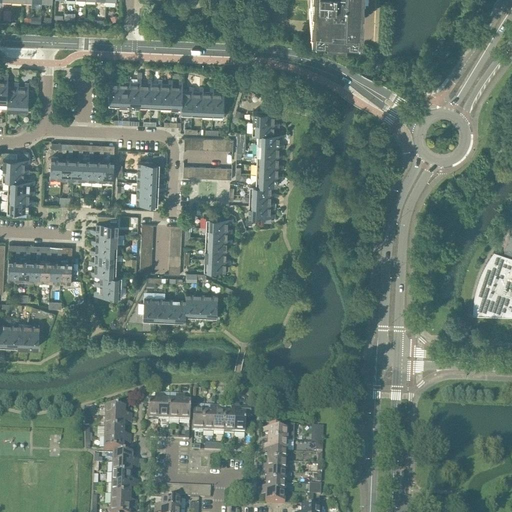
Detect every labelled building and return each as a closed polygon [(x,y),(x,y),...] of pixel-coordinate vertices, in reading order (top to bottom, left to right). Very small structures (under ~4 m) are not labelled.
[(310,0),(309,22),(325,23),(325,26),(344,27),(344,24),(359,24),(359,0),(310,0)] [(7,87),(8,76),(7,76),(6,109),(16,109),(18,83),(14,82),(14,87),(7,87)] [(119,104),(120,78),(116,78),(116,83),(109,82),(108,104),(119,104)] [(119,104),(129,105),(130,78),(126,78),(126,83),(120,83),(120,78),(119,104)] [(129,105),(139,105),(140,79),(137,79),(137,84),(130,83),(131,78),(130,78),(129,105)] [(139,105),(150,106),(151,79),(147,79),(147,84),(141,84),(141,79),(140,79),(139,105)] [(150,106),(160,106),(161,80),(158,80),(157,84),(151,84),(151,79),(150,106)] [(160,106),(171,107),(172,80),(168,80),(168,85),(161,85),(162,80),(161,80),(160,106)] [(172,80),(171,107),(181,107),(180,113),(181,113),(182,81),(179,81),(178,85),(172,85),(172,80)] [(181,113),(191,114),(192,87),(189,87),(189,92),(182,91),(183,81),(182,81),(181,113)] [(18,87),(18,83),(16,109),(27,110),(28,83),(24,83),(24,88),(18,87)] [(191,114),(202,114),(203,87),(199,87),(199,92),(193,92),(193,87),(192,87),(191,114)] [(202,114),(212,115),(213,88),(210,88),(209,92),(203,92),(203,87),(202,114)] [(213,88),(212,115),(223,115),(224,88),(220,88),(220,93),(213,93),(214,88),(213,88)] [(252,111),(252,122),(273,123),(274,116),(278,116),(279,108),(264,99),(263,112),(252,111)] [(252,122),(251,132),(273,133),(273,126),(278,127),(278,123),(273,123),(252,122)] [(257,143),(283,144),(279,144),(279,137),(284,138),(284,134),(273,133),(251,132),(251,133),(257,133),(257,143)] [(257,143),(256,153),(283,155),(283,154),(278,154),(278,148),(283,148),(283,144),(257,143)] [(51,156),(50,178),(60,179),(61,152),(58,152),(58,157),(51,156)] [(60,179),(71,179),(72,152),(68,152),(68,157),(62,157),(62,152),(61,152),(60,179)] [(72,152),(71,179),(71,181),(73,182),(78,182),(80,181),(81,180),(82,153),(78,153),(78,157),(72,157),(72,152)] [(2,168),(28,169),(29,169),(24,169),(24,162),(29,163),(29,159),(27,159),(27,153),(17,153),(17,158),(2,158),(2,168)] [(81,180),(91,180),(93,153),(89,153),(89,158),(82,158),(83,153),(82,153),(81,180)] [(91,180),(102,181),(103,154),(99,154),(99,158),(93,158),(93,153),(91,180)] [(256,153),(256,164),(282,165),(278,165),(278,158),(283,158),(283,155),(256,153)] [(102,181),(113,181),(114,154),(110,154),(109,159),(103,159),(103,154),(102,181)] [(137,172),(163,173),(159,172),(159,166),(164,166),(164,155),(156,155),(155,162),(138,161),(137,172)] [(256,164),(255,174),(282,176),(282,175),(277,175),(278,169),(282,169),(282,165),(256,164)] [(2,168),(2,179),(34,180),(23,179),(24,173),(28,173),(28,169),(2,168)] [(137,172),(137,182),(163,183),(158,183),(158,177),(163,177),(163,173),(137,172)] [(282,176),(255,174),(255,184),(249,184),(277,186),(277,179),(282,179),(282,176)] [(34,180),(2,179),(1,179),(3,179),(2,189),(7,190),(7,189),(34,190),(29,190),(29,184),(34,184),(34,180)] [(137,182),(136,193),(162,194),(163,193),(158,193),(158,187),(163,187),(163,183),(137,182)] [(249,184),(249,195),(275,196),(275,192),(270,192),(271,186),(277,186),(249,184)] [(7,190),(7,200),(33,201),(29,200),(29,194),(34,194),(34,190),(7,189),(7,190)] [(162,194),(136,193),(136,203),(157,204),(157,197),(162,198),(162,194)] [(249,195),(248,205),(275,206),(275,203),(270,202),(270,196),(275,197),(275,196),(249,195)] [(33,201),(7,200),(6,211),(28,212),(28,204),(33,205),(33,201)] [(275,206),(248,205),(248,216),(274,217),(274,213),(269,213),(270,207),(275,207),(275,206)] [(205,228),(232,229),(227,228),(227,222),(232,222),(232,218),(206,217),(205,228)] [(90,232),(117,234),(118,223),(96,222),(95,229),(90,229),(90,232)] [(503,255),(511,258),(511,225),(511,226),(503,249),(505,250),(503,254),(503,255)] [(205,228),(205,238),(231,239),(227,239),(227,232),(232,232),(232,229),(205,228)] [(117,244),(117,234),(90,232),(90,233),(95,233),(95,239),(90,239),(90,243),(117,244)] [(205,238),(204,248),(231,250),(231,249),(226,249),(226,243),(231,243),(231,239),(205,238)] [(116,254),(117,244),(90,243),(95,243),(95,250),(89,250),(89,253),(116,254)] [(204,248),(204,259),(230,260),(230,259),(226,259),(226,253),(231,253),(231,250),(204,248)] [(487,261),(485,265),(483,268),(481,272),(480,276),(478,280),(477,283),(476,287),(475,290),(475,294),(474,298),(473,302),(473,307),(473,311),(473,315),(511,316),(511,258),(503,255),(503,254),(493,251),(491,254),(489,258),(487,261)] [(18,280),(19,254),(15,253),(15,258),(8,258),(7,280),(18,280)] [(116,265),(116,254),(89,253),(89,254),(94,254),(94,260),(89,260),(89,264),(116,265)] [(18,280),(29,281),(30,254),(26,254),(20,254),(19,254),(18,280)] [(29,281),(39,281),(40,254),(36,254),(36,259),(30,259),(30,254),(29,281)] [(39,281),(49,282),(50,255),(47,255),(46,260),(40,259),(40,254),(39,281)] [(49,282),(60,282),(61,255),(57,255),(57,260),(51,260),(51,255),(50,255),(49,282)] [(61,255),(60,282),(70,282),(70,279),(77,280),(78,259),(71,258),(71,256),(67,256),(67,261),(61,260),(61,255)] [(230,260),(204,259),(203,269),(225,270),(225,263),(230,264),(230,260)] [(88,274),(121,276),(121,275),(115,275),(116,265),(89,264),(94,264),(94,271),(89,271),(88,274)] [(121,286),(121,276),(88,274),(88,275),(99,275),(99,281),(94,281),(94,285),(121,286)] [(132,292),(136,295),(141,285),(137,283),(132,292)] [(94,291),(93,295),(120,297),(121,286),(94,285),(99,285),(99,291),(94,291)] [(184,325),(185,293),(185,299),(175,298),(174,325),(174,320),(180,320),(180,325),(184,325)] [(196,294),(185,293),(184,325),(185,325),(185,314),(191,315),(191,320),(195,320),(196,294)] [(206,294),(196,294),(195,320),(195,315),(202,315),(201,320),(205,320),(206,294)] [(206,294),(205,320),(206,315),(212,316),(212,321),(216,321),(217,294),(206,294)] [(153,324),(154,298),(143,297),(142,319),(149,319),(149,324),(153,324)] [(164,298),(154,298),(153,324),(153,319),(160,319),(160,324),(163,325),(164,298)] [(175,298),(164,298),(163,325),(164,325),(164,319),(170,320),(170,325),(174,325),(175,298)] [(127,302),(121,314),(125,316),(131,305),(127,302)] [(18,324),(7,324),(6,350),(10,350),(10,346),(16,346),(16,351),(17,351),(18,324)] [(28,325),(18,324),(17,351),(20,351),(21,346),(27,346),(27,351),(28,325)] [(28,325),(27,351),(31,351),(31,346),(38,347),(39,325),(28,325)] [(158,420),(159,394),(155,394),(155,400),(148,400),(148,420),(158,420)] [(158,420),(168,421),(170,395),(159,394),(158,420)] [(168,421),(179,421),(180,395),(170,395),(168,421)] [(179,421),(189,422),(190,402),(184,402),(184,395),(180,395),(179,421)] [(193,406),(192,432),(203,432),(204,406),(193,406)] [(203,432),(213,433),(215,406),(204,406),(203,432)] [(213,433),(224,433),(225,414),(218,413),(219,407),(215,406),(213,433)] [(105,418),(131,419),(131,415),(125,415),(125,408),(105,407),(105,418)] [(224,433),(234,434),(235,407),(231,407),(231,414),(225,414),(224,433)] [(235,407),(234,434),(245,434),(246,417),(250,417),(251,408),(240,408),(235,407)] [(105,418),(104,428),(124,429),(124,423),(131,424),(131,419),(105,418)] [(262,434),(268,434),(268,440),(287,441),(294,442),(294,425),(269,424),(269,425),(270,425),(269,430),(262,429),(262,434)] [(104,428),(104,439),(130,440),(130,435),(124,435),(124,429),(104,428)] [(168,439),(178,439),(178,437),(172,437),(172,431),(168,431),(168,439)] [(103,450),(123,450),(123,444),(130,444),(130,440),(104,439),(103,450)] [(287,451),(287,441),(268,440),(267,446),(261,446),(261,450),(287,451)] [(286,462),(287,451),(261,450),(261,455),(267,455),(267,461),(286,462)] [(112,453),(112,464),(138,465),(138,461),(132,460),(132,454),(112,453)] [(286,472),(286,462),(267,461),(267,467),(260,467),(260,471),(286,472)] [(112,464),(112,474),(131,475),(131,469),(138,469),(138,465),(112,464)] [(285,483),(286,472),(260,471),(259,475),(266,476),(266,482),(285,483)] [(112,474),(111,484),(137,486),(137,482),(131,481),(131,475),(112,474)] [(285,493),(285,483),(266,482),(266,488),(259,487),(259,492),(285,493)] [(111,484),(111,495),(130,496),(130,490),(137,490),(137,486),(111,484)] [(285,504),(285,493),(259,492),(259,496),(265,496),(265,503),(285,504)] [(111,495),(110,505),(136,506),(137,502),(130,502),(130,496),(111,495)] [(154,510),(180,511),(181,500),(161,499),(161,506),(154,505),(154,510)]
